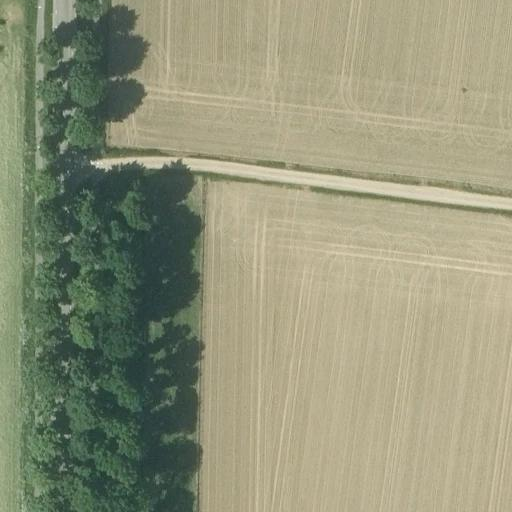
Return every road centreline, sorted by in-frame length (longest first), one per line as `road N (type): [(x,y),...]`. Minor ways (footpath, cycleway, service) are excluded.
road 1 (tertiary): [(61,511),(66,0)]
road 2 (track): [(93,161),(209,165),(511,203)]
